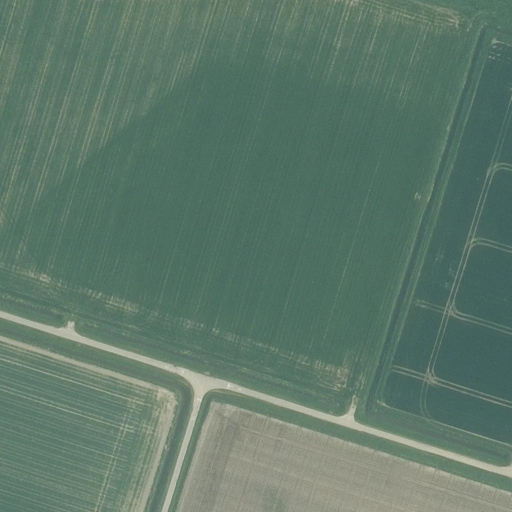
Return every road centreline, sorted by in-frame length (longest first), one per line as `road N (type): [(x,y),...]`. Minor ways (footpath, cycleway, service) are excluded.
road 1 (unclassified): [(511,474),(204,380)]
road 2 (unclassified): [(204,380),(0,315)]
road 3 (unclassified): [(164,511),(204,380)]
